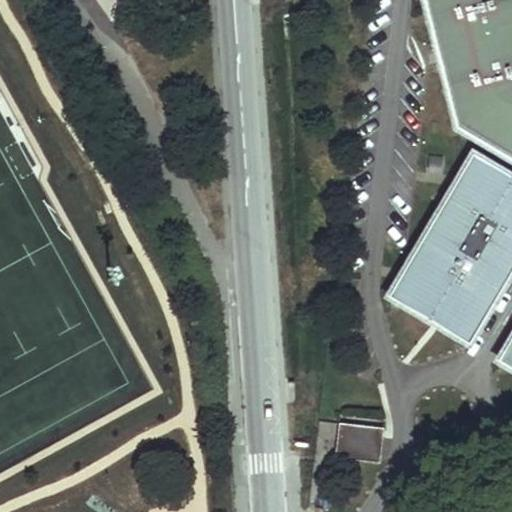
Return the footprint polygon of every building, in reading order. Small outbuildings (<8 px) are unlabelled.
[(464,126),(429,0),(419,0),(455,133),(464,126)] [(509,0),(429,0),(464,126),(511,153),(511,13),(509,2),(509,0)] [(511,153),(464,126),(455,133),(511,166),(511,153)] [(400,295),(475,168),(473,155),(387,300),(400,295)] [(511,177),(473,155),(475,168),(511,189),(511,177)] [(511,255),(511,189),(475,168),(400,295),(466,333),(511,255)] [(469,347),(511,274),(511,255),(466,333),(469,347)] [(466,333),(400,295),(387,300),(469,347),(466,333)] [(510,359),(511,355),(511,334),(495,362),(510,359)] [(511,359),(510,359),(495,362),(511,372),(511,359)] [(335,459),(380,464),(384,428),(339,424),(335,459)]
